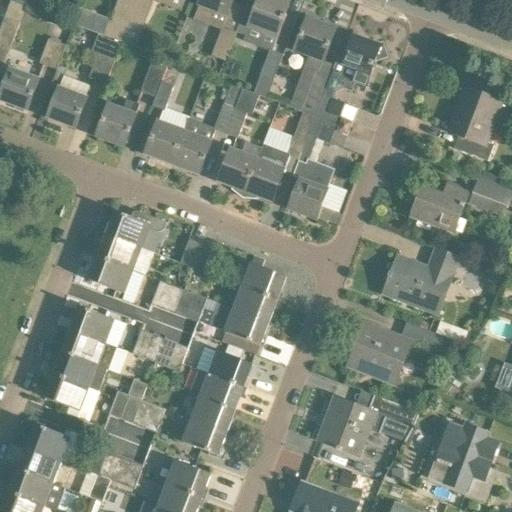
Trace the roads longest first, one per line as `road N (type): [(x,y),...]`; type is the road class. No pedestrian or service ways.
road 1 (residential): [(335,263),(431,6)]
road 2 (residential): [(0,429),(95,175)]
road 3 (residential): [(244,511),(335,263)]
road 4 (residential): [(335,263),(95,175)]
